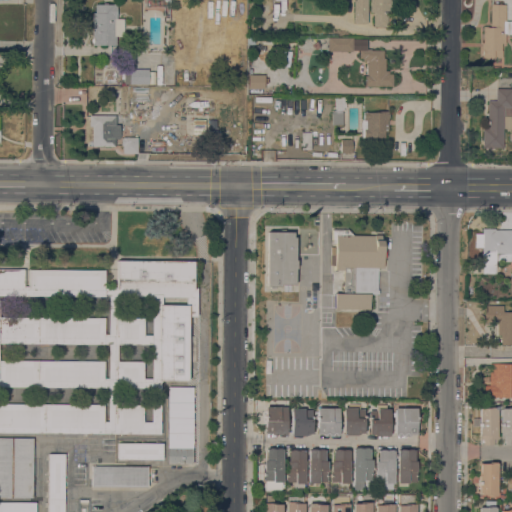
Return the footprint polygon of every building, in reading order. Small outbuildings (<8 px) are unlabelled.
[(391,0),(391,8),(389,8),(389,13),(387,13),(387,27),(373,27),(373,13),(370,13),(370,0),(367,0),(367,23),(353,23),(354,0),(391,0)] [(92,13),(95,13),(95,4),(116,5),(116,18),(123,19),(123,36),(115,36),(115,45),(92,45),(92,13)] [(505,4),(505,21),(511,21),(511,33),(505,33),(505,43),(501,43),(501,50),(502,50),(502,58),(493,58),(493,60),(491,60),(491,62),(483,62),(483,60),(481,60),(481,43),(482,43),(482,26),(490,26),(490,4),(505,4)] [(247,45),(247,37),(255,37),(255,45),(247,45)] [(352,39),(352,52),(327,51),(327,38),(352,39)] [(364,86),(364,76),(366,76),(366,63),(368,63),(368,61),(363,61),(363,58),(359,58),(359,50),(366,50),(366,49),(370,49),(370,50),(383,50),(383,58),(385,58),(385,70),(389,70),(389,74),(392,74),(392,86),(364,86)] [(148,84),(129,84),(129,69),(148,69),(148,84)] [(262,88),(263,75),(247,74),(246,88),(262,88)] [(482,148),(482,128),(487,128),(487,100),(496,100),(495,88),(511,88),(511,116),(510,116),(510,118),(511,118),(511,129),(502,129),(502,148),(482,148)] [(331,113),(332,113),(331,110),(335,110),(335,97),(345,97),(345,107),(343,107),(343,110),(342,110),(342,113),(343,125),(331,125),(331,113)] [(363,112),(376,112),(376,111),(388,111),(388,113),(389,113),(389,118),(388,118),(388,120),(387,120),(387,125),(388,125),(388,132),(384,132),(384,138),(361,137),(361,120),(363,120),(363,112)] [(115,115),(115,124),(119,125),(119,139),(114,139),(114,147),(92,146),(92,126),(89,126),(89,115),(115,115)] [(301,149),(301,129),(311,129),(311,149),(301,149)] [(122,145),(120,145),(120,138),(122,138),(122,137),(137,137),(137,154),(122,154),(122,145)] [(340,139),(351,139),(351,153),(340,153),(340,139)] [(511,262),(495,262),(495,274),(483,274),(483,266),(482,266),(482,248),(474,248),(475,239),(480,239),(481,228),(494,228),(494,230),(511,230),(511,262)] [(380,235),(380,240),(382,240),(382,245),(383,245),(383,268),(378,268),(378,294),(369,294),(369,309),(335,309),(335,293),(343,293),(343,270),(333,270),(333,265),(330,265),(330,255),(335,255),(335,243),(331,243),(331,229),(347,229),(353,235),(380,235)] [(266,232),(293,232),(292,237),(295,237),(294,260),(296,260),(296,269),(294,268),(294,284),(290,284),(290,291),(283,291),(283,284),(279,284),(279,287),(266,287),(266,232)] [(0,432),(160,434),(160,380),(188,381),(188,316),(196,316),(197,288),(193,288),(193,262),(116,261),(116,286),(104,286),(104,273),(104,269),(29,268),(29,286),(23,286),(23,268),(0,268),(0,432)] [(511,344),(500,344),(500,335),(497,335),(497,323),(484,323),(484,305),(502,305),(502,311),(511,311),(511,344)] [(511,397),(483,397),(483,385),(483,377),(489,377),(489,364),(511,364),(511,397)] [(168,387),(193,387),(192,463),(167,463),(168,387)] [(348,408),(348,403),(360,403),(360,408),(364,408),(364,433),(359,433),(359,435),(343,435),(343,408),(348,408)] [(265,407),(287,407),(286,434),(285,434),(285,435),(279,435),(279,434),(278,434),(278,435),(272,435),(272,434),(271,434),(271,433),(265,433),(265,407)] [(491,408),(491,407),(496,407),(496,443),(492,443),(492,444),(490,444),(490,445),(483,445),(481,445),(481,439),(479,439),(479,435),(478,435),(479,408),(491,408)] [(511,446),(504,445),(503,445),(503,439),(500,439),(501,408),(511,408),(511,407),(511,446)] [(291,408),(304,408),(304,410),(312,410),(312,434),(307,434),(307,435),(305,435),(305,436),(293,436),(293,435),(291,435),(291,408)] [(338,436),(337,436),(324,436),(324,434),(317,434),(317,408),(331,409),(331,408),(339,408),(338,436)] [(416,408),(416,434),(409,434),(409,436),(395,436),(395,435),(394,435),(394,417),(392,417),(392,412),(394,412),(394,408),(416,408)] [(389,436),(374,436),(374,435),(369,435),(369,410),(377,410),(377,409),(389,409),(389,436)] [(32,498),(0,497),(0,437),(32,438),(32,498)] [(117,459),(117,443),(162,443),(162,459),(117,459)] [(355,448),(355,447),(367,447),(367,448),(369,448),(369,459),(372,459),(372,470),(372,480),(364,480),(363,490),(354,490),(354,481),(353,481),(353,448),(355,448)] [(282,482),(281,482),(281,492),(271,491),(271,481),(263,480),(264,460),(266,460),(266,448),(268,449),(268,448),(280,448),(280,449),(283,449),(282,482)] [(286,482),(286,461),(288,461),(288,450),(290,450),(290,449),(303,449),(303,450),(305,450),(305,483),(304,483),(304,488),(294,488),(294,482),(286,482)] [(308,450),(311,450),(311,449),(323,449),(323,450),(325,450),(325,461),(327,461),(327,482),(318,482),(318,483),(308,483),(308,450)] [(349,483),(339,483),(339,482),(330,482),(330,461),(333,461),(333,450),(335,450),(335,449),(347,449),(347,450),(349,450),(349,483)] [(392,489),(382,489),(382,482),(375,482),(375,461),(377,461),(377,450),(379,450),(379,449),(391,449),(391,450),(394,450),(394,483),(392,483),(392,489)] [(399,450),(399,449),(412,449),(412,450),(414,450),(414,461),(416,461),(416,482),(407,482),(407,483),(397,483),(397,450),(399,450)] [(63,511),(47,511),(48,453),(64,454),(63,511)] [(496,496),(484,496),(484,494),(478,494),(478,475),(479,475),(479,463),(489,463),(489,462),(496,462),(496,463),(496,496)] [(147,487),(91,487),(91,466),(147,466),(147,487)] [(304,511),(286,511),(286,502),(288,502),(288,497),(302,497),(302,503),(304,503),(304,511)] [(415,511),(397,511),(397,505),(399,505),(399,497),(407,497),(407,504),(415,504),(415,511)] [(382,505),(382,499),(393,499),(393,511),(375,511),(375,505),(382,505)] [(0,511),(0,502),(35,502),(35,511),(0,511)] [(371,511),(353,511),(353,503),(359,503),(360,502),(371,502),(371,511)] [(263,511),(264,503),(274,503),(274,504),(282,504),(281,511),(263,511)] [(320,503),(320,504),(326,504),(326,511),(308,511),(308,503),(320,503)]
